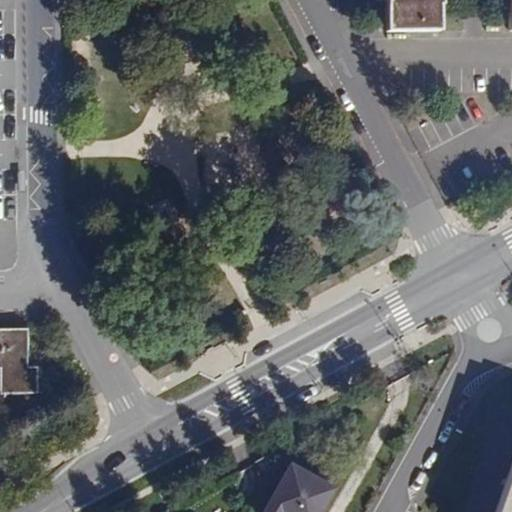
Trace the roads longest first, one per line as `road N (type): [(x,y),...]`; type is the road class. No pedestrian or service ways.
road 1 (tertiary): [(151,456),(468,287)]
road 2 (tertiary): [(448,259),(141,431)]
road 3 (residential): [(301,0),(401,190),(448,259)]
road 4 (residential): [(36,0),(38,244),(57,280)]
road 5 (residential): [(383,511),(460,379),(499,345)]
road 6 (residential): [(57,280),(141,431)]
road 7 (tertiary): [(141,431),(46,511)]
